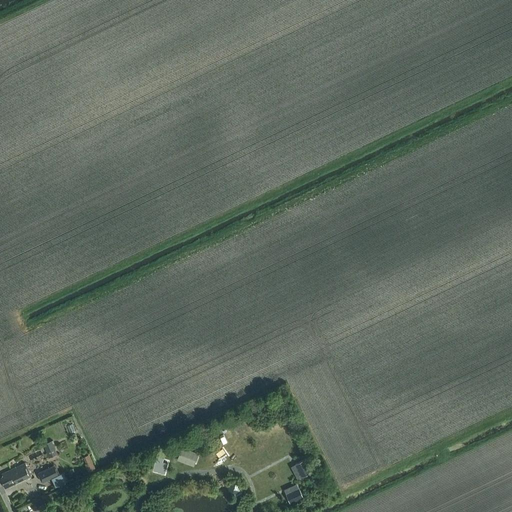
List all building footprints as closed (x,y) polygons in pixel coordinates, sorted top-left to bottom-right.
[(53,440),(44,444),(49,457),(54,455),(53,453),(58,451),(53,440)] [(181,448),(178,458),(191,463),(195,453),(181,448)] [(84,456),(90,470),(97,467),(91,453),(84,456)] [(165,474),(168,464),(163,462),(164,458),(157,457),(153,471),(165,474)] [(304,459),(295,464),(302,477),(311,472),(304,459)] [(32,476),(25,463),(2,474),(3,476),(0,478),(4,486),(7,484),(8,487),(32,476)] [(43,482),(53,477),(59,474),(54,464),(38,472),(41,478),(43,482)] [(59,474),(53,477),(57,486),(69,480),(64,471),(59,474)] [(228,484),(232,493),(240,489),(237,480),(228,484)] [(299,488),(286,494),(290,503),(303,497),(299,488)]
